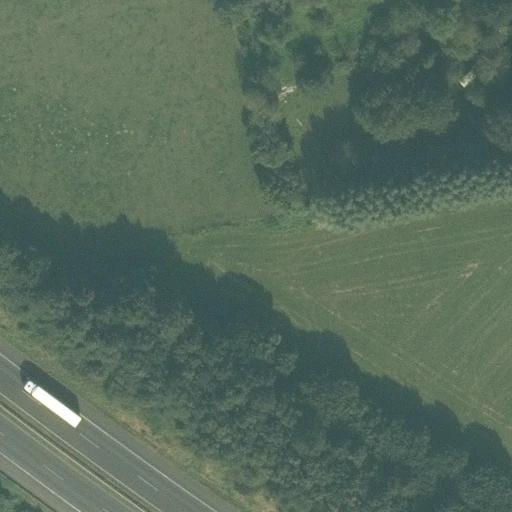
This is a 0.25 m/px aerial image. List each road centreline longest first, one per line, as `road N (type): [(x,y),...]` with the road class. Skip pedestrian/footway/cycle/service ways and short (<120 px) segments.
road 1 (motorway): [(194,511),(0,366)]
road 2 (motorway): [(0,426),(109,511)]
